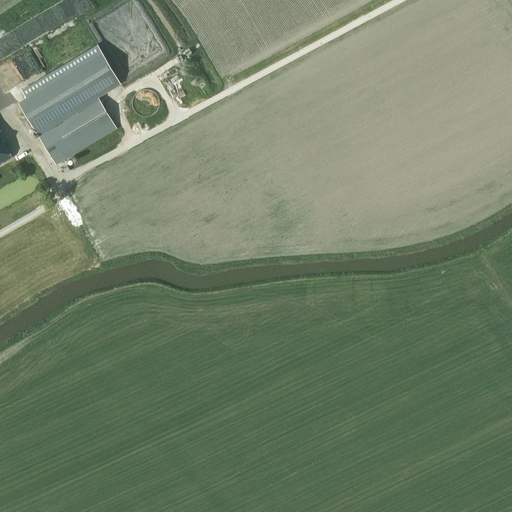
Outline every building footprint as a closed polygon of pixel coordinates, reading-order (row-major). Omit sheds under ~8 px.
[(71,0),(79,15),(93,7),(88,0),(71,0)] [(15,52),(0,59),(0,83),(5,93),(17,87),(14,82),(38,70),(30,56),(28,57),(26,53),(17,58),(15,52)] [(106,59),(22,109),(54,163),(115,128),(94,92),(117,78),(106,59)] [(138,114),(142,117),(147,117),(152,116),(157,113),(160,109),(161,104),(161,99),(159,94),(156,91),(152,89),(147,88),(143,89),(138,91),(135,94),(132,99),(132,105),(134,110),(138,114)] [(0,163),(12,156),(0,135),(0,163)]
